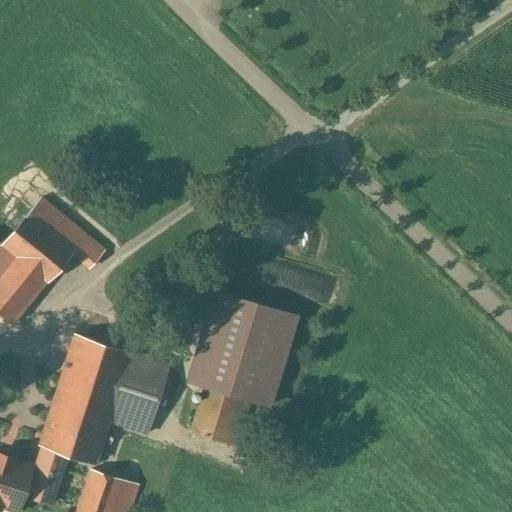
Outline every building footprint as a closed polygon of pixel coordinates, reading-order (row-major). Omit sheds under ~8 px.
[(40,198),(2,245),(0,243),(0,314),(11,324),(70,251),(89,268),(104,251),(40,198)] [(250,212),(243,236),(311,256),(318,232),(250,212)] [(204,386),(230,297),(211,292),(185,380),(204,386)] [(296,316),(230,297),(204,386),(249,399),(269,405),(296,316)] [(74,334),(39,444),(66,454),(93,463),(107,420),(129,352),(74,334)] [(168,364),(129,352),(107,420),(146,433),(168,364)] [(204,386),(190,431),(236,445),(249,399),(204,386)] [(12,459),(0,454),(0,504),(16,510),(22,491),(26,493),(25,495),(51,503),(66,454),(39,444),(39,445),(47,448),(36,482),(26,479),(30,467),(14,461),(15,459),(12,458),(12,459)] [(127,511),(137,484),(90,469),(75,511),(127,511)]
